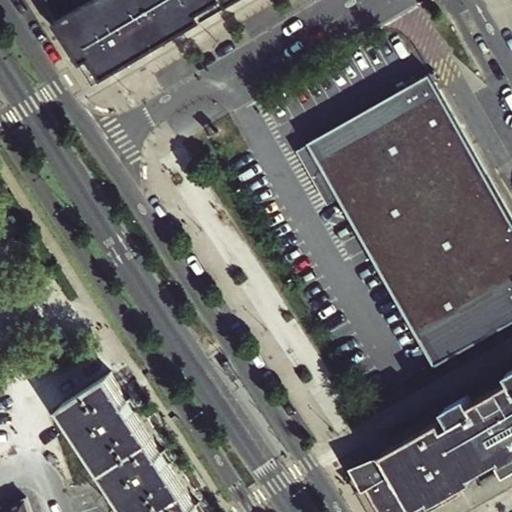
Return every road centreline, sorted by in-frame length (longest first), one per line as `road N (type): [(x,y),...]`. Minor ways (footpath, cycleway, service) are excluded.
road 1 (tertiary): [(0,124),(252,511)]
road 2 (tertiary): [(341,511),(99,147)]
road 3 (residential): [(351,0),(99,147)]
road 4 (tertiary): [(99,147),(3,0)]
